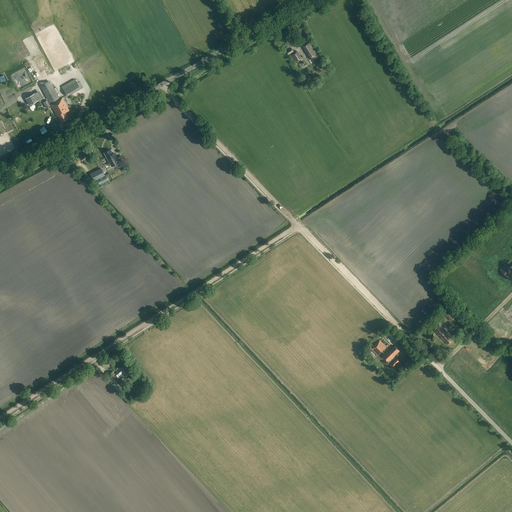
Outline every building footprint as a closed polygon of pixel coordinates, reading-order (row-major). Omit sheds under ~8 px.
[(309,42),(303,46),(312,60),(318,56),(309,42)] [(297,51),(291,55),(296,62),(301,58),(297,51)] [(77,82),(63,89),(67,96),(81,89),(77,82)] [(52,85),(42,90),(58,117),(62,123),(69,119),(65,113),(70,111),(62,98),(60,99),(52,85)] [(25,98),(29,105),(38,100),(34,93),(25,98)] [(110,149),(104,153),(111,166),(119,162),(114,153),(112,154),(110,149)] [(82,150),(74,154),(78,162),(83,159),(81,155),(84,154),(82,150)] [(104,175),(101,168),(90,174),(94,181),(104,175)] [(94,184),(97,187),(106,179),(104,176),(94,184)] [(500,269),(508,278),(511,273),(511,269),(505,263),(500,269)] [(438,320),(444,314),(451,321),(455,317),(445,307),(441,311),(435,317),(438,320)] [(434,330),(446,342),(448,344),(453,338),(452,336),(444,329),(443,329),(439,325),(434,330)] [(377,355),(387,346),(380,340),(371,348),(377,355)] [(387,363),(399,351),(394,346),(390,350),(389,349),(382,357),(387,363)] [(122,373),(123,375),(130,369),(123,362),(117,367),(119,370),(115,374),(112,371),(108,375),(114,381),(117,377),(122,373)]
